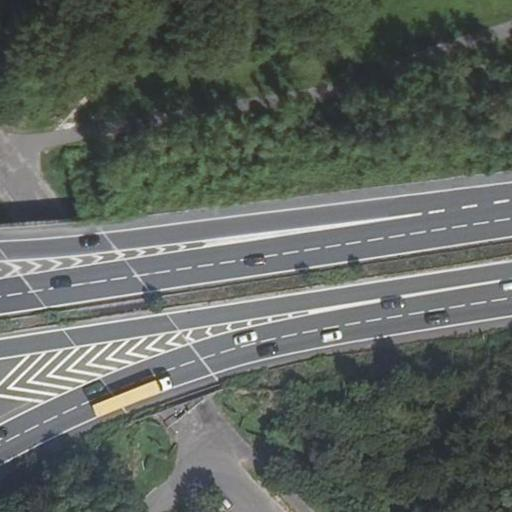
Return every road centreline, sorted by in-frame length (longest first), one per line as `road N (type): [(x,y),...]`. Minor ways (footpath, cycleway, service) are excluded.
road 1 (trunk): [(0,444),(203,359),(511,294)]
road 2 (trunk): [(0,348),(474,279),(511,283)]
road 3 (trunk): [(436,228),(0,294)]
road 4 (trunk): [(436,228),(345,216),(0,253)]
road 5 (unclassified): [(212,456),(0,169)]
